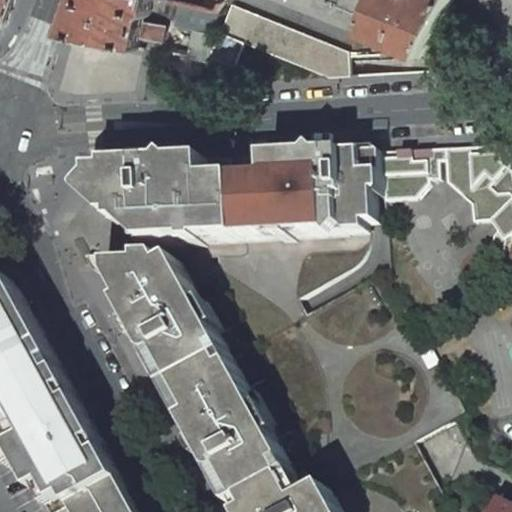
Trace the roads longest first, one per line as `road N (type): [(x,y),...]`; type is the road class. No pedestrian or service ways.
road 1 (tertiary): [(0,130),(505,101)]
road 2 (residential): [(167,511),(0,200)]
